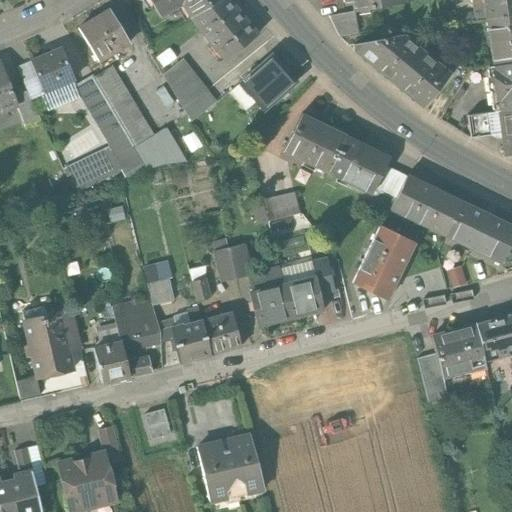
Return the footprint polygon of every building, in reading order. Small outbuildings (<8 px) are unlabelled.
[(221,0),(148,0),(160,19),(181,6),(190,19),(221,0)] [(228,0),(221,0),(190,19),(225,62),(258,35),(228,0)] [(404,0),(342,0),(343,4),(352,2),(354,13),(405,4),(404,0)] [(511,0),(470,0),(473,13),(474,22),(486,21),(511,16),(511,0)] [(108,10),(77,29),(98,62),(129,44),(108,10)] [(354,13),(329,18),(339,37),(358,35),(354,13)] [(473,13),(463,14),(464,24),(474,22),(473,13)] [(511,16),(486,21),(493,67),(511,63),(511,16)] [(449,76),(401,36),(353,46),(354,52),(422,108),(449,76)] [(69,50),(34,66),(49,99),(84,82),(69,50)] [(162,76),(197,119),(222,100),(187,56),(162,76)] [(272,56),(242,84),(254,96),(252,99),(264,112),(296,82),(272,56)] [(511,63),(493,67),(491,67),(498,113),(511,110),(511,63)] [(0,105),(0,106),(2,111),(16,105),(0,65),(0,105)] [(110,66),(92,77),(111,108),(128,97),(110,66)] [(511,110),(498,113),(497,113),(500,134),(503,156),(511,154),(511,110)] [(497,113),(466,118),(469,139),(500,134),(497,113)] [(343,139),(300,117),(283,152),(326,174),(343,139)] [(386,161),(343,139),(326,174),(369,196),(386,161)] [(461,204),(407,177),(390,211),(445,237),(461,204)] [(274,198),(280,218),(304,210),(298,190),(274,198)] [(511,239),(511,229),(461,204),(445,237),(500,264),(511,239)] [(413,244),(379,228),(352,285),(386,301),(413,244)] [(228,251),(215,254),(222,282),(235,279),(229,255),(228,251)] [(242,252),(229,255),(235,279),(248,276),(242,252)] [(149,264),(154,303),(177,301),(173,261),(149,264)] [(196,300),(213,299),(211,266),(195,267),(196,300)] [(313,278),(282,286),(290,320),(322,312),(313,278)] [(282,286),(248,294),(256,328),(290,320),(282,286)] [(151,305),(111,315),(118,341),(157,331),(151,305)] [(57,316),(47,319),(44,307),(21,313),(28,344),(26,345),(24,348),(26,359),(30,361),(32,361),(36,379),(70,372),(63,339),(58,316),(57,316)] [(70,309),(56,312),(57,316),(58,316),(63,339),(76,336),(70,309)] [(197,309),(186,312),(189,325),(200,322),(200,321),(197,309)] [(233,312),(200,321),(200,322),(208,357),(242,348),(233,312)] [(511,320),(511,316),(476,326),(484,361),(511,354),(511,320)] [(189,325),(182,327),(181,326),(175,327),(170,329),(172,340),(168,342),(170,351),(175,349),(178,364),(194,359),(194,360),(208,357),(200,322),(189,325)] [(476,326),(430,339),(434,354),(440,378),(442,378),(485,367),(484,361),(476,326)] [(157,331),(118,341),(118,344),(121,352),(159,342),(158,333),(157,331)] [(121,352),(118,344),(93,349),(101,384),(128,378),(125,364),(123,360),(121,352)] [(434,354),(415,359),(422,383),(440,378),(434,354)] [(130,362),(125,364),(128,378),(151,373),(147,358),(130,362)] [(71,388),(68,376),(42,381),(44,393),(71,388)] [(440,378),(422,383),(428,407),(448,401),(442,378),(440,378)] [(164,410),(144,415),(151,440),(170,435),(164,410)] [(112,428),(97,432),(102,454),(105,465),(120,461),(112,428)] [(218,444),(195,450),(208,504),(263,490),(248,436),(225,442),(228,452),(221,454),(218,444)] [(26,448),(14,452),(19,475),(20,475),(19,474),(31,472),(26,448)] [(102,454),(89,457),(91,463),(72,468),(71,462),(58,465),(69,511),(85,508),(85,506),(111,499),(112,501),(114,501),(105,465),(102,454)] [(19,474),(20,475),(19,475),(14,476),(15,482),(6,484),(13,511),(40,511),(31,472),(19,474)] [(0,511),(13,511),(6,484),(0,485),(0,511)]
